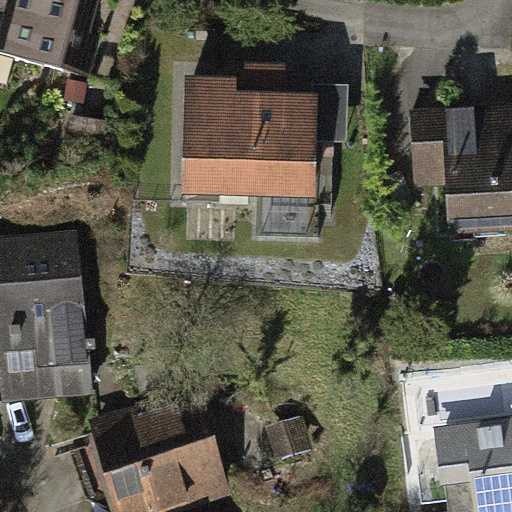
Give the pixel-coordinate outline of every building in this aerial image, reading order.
[(0,0),(0,50),(93,75),(103,36),(83,31),(91,0),(0,0)] [(231,87),(192,86),(190,185),(316,188),(317,106),(283,105),(284,74),(231,73),(231,87)] [(510,103),(436,105),(439,169),(469,168),(472,236),(511,234),(511,133),(510,103)] [(76,238),(0,246),(0,345),(4,379),(61,373),(63,393),(93,390),(76,238)] [(99,432),(121,511),(170,511),(178,509),(227,492),(202,404),(99,432)] [(511,511),(511,425),(441,435),(451,511),(511,511)]
